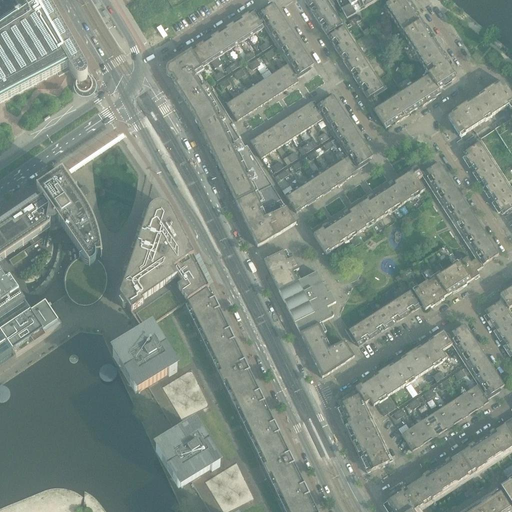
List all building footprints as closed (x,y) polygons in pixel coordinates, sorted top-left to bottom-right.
[(85,70),(59,24),(45,0),(14,0),(24,17),(22,18),(21,20),(21,22),(18,24),(16,26),(5,33),(3,31),(2,32),(1,30),(0,30),(0,104),(3,103),(33,87),(57,74),(59,77),(69,71),(75,82),(75,85),(75,87),(76,89),(76,90),(78,91),(80,93),(83,93),(85,93),(88,92),(90,90),(91,88),(92,86),(92,83),(91,81),(85,70)] [(344,24),(328,0),(308,0),(304,3),(326,36),(342,26),(344,24)] [(347,0),(348,1),(350,4),(340,9),(345,19),(356,13),(352,6),(357,3),(361,11),(380,0),(347,0)] [(417,13),(413,7),(410,2),(407,4),(405,0),(404,0),(394,0),(389,4),(385,6),(387,10),(386,11),(394,24),(398,30),(400,29),(402,33),(416,24),(420,21),(418,18),(417,19),(414,15),(417,13)] [(313,66),(293,35),(274,5),(273,5),(272,2),(254,14),(258,21),(263,29),(274,45),(275,48),(287,66),(296,80),(299,78),(297,76),(313,66)] [(263,29),(258,21),(254,14),(252,11),(244,17),(250,24),(255,34),(263,29)] [(255,34),(250,24),(244,17),(236,22),(248,39),(255,34)] [(434,40),(430,33),(427,29),(426,30),(420,21),(416,24),(402,33),(400,34),(416,58),(417,57),(420,60),(418,61),(419,62),(438,49),(435,45),(434,46),(432,42),(434,40)] [(248,39),(236,22),(229,26),(240,44),(248,39)] [(386,90),(355,41),(346,27),(344,24),(342,26),(343,28),(327,38),(367,99),(382,89),(384,91),(386,90)] [(240,44),(229,26),(222,31),(233,49),(240,44)] [(388,42),(378,28),(372,31),(382,46),(388,42)] [(233,49),(222,31),(214,36),(225,53),(233,49)] [(225,53),(214,36),(207,41),(218,58),(225,53)] [(218,58),(207,41),(199,46),(210,63),(218,58)] [(379,48),(375,41),(371,44),(373,47),(372,47),(374,51),(379,48)] [(210,63),(199,46),(191,51),(202,68),(210,63)] [(456,79),(446,64),(449,63),(445,57),(443,58),(438,49),(419,62),(427,75),(438,91),(438,90),(442,88),(442,87),(450,81),(451,82),(456,79)] [(193,117),(217,100),(201,74),(204,72),(202,68),(191,51),(168,66),(167,67),(165,69),(165,72),(166,74),(167,76),(169,77),(171,78),(173,81),(171,83),(176,89),(193,117)] [(298,83),(296,80),(287,66),(279,71),(290,88),(298,83)] [(290,88),(279,71),(272,76),(283,93),(290,88)] [(241,77),(237,72),(233,75),(237,81),(241,78),(241,77)] [(432,100),(440,94),(438,90),(438,91),(427,75),(407,88),(405,89),(406,91),(401,94),(413,112),(417,109),(416,108),(420,106),(422,108),(433,101),(432,100)] [(283,93),(272,76),(264,81),(275,98),(283,93)] [(275,98),(264,81),(257,85),(268,103),(275,98)] [(511,97),(503,83),(494,88),(493,87),(488,90),(482,94),(483,95),(475,101),(487,120),(507,107),(506,106),(511,102),(511,97)] [(268,103),(257,85),(249,90),(260,108),(268,103)] [(260,108),(249,90),(241,95),(253,112),(260,108)] [(372,158),(342,112),(333,96),(332,97),(331,94),(313,106),(318,114),(322,120),(333,137),(334,139),(346,157),(355,172),(358,170),(356,168),(372,158)] [(413,112),(401,94),(397,96),(396,95),(383,104),(373,110),(385,130),(394,124),(395,126),(406,119),(404,116),(408,114),(408,115),(413,112)] [(253,112),(241,95),(234,100),(245,117),(253,112)] [(271,187),(246,147),(244,148),(231,126),(233,125),(217,100),(193,117),(236,205),(271,187)] [(245,117),(234,100),(226,105),(237,123),(245,117)] [(460,138),(470,131),(487,120),(475,101),(467,106),(466,104),(455,111),(456,113),(447,118),(453,127),(460,138)] [(322,120),(318,114),(313,106),(311,103),(303,108),(314,126),(322,120)] [(511,116),(511,115),(511,107),(510,105),(507,107),(487,120),(470,131),(477,142),(479,144),(463,154),(503,215),(511,209),(511,116)] [(314,126),(303,108),(295,113),(306,131),(314,126)] [(306,131),(295,113),(288,118),(299,135),(306,131)] [(299,135),(288,118),(280,123),(292,140),(299,135)] [(292,140),(280,123),(273,128),(284,145),(292,140)] [(284,145),(273,128),(265,133),(276,150),(284,145)] [(276,150),(265,133),(258,137),(269,155),(276,150)] [(325,142),(321,136),(317,138),(321,144),(325,142)] [(269,155),(258,137),(250,143),(261,160),(269,155)] [(123,138),(69,175),(72,179),(125,143),(123,138)] [(309,152),(306,146),(301,138),(298,140),(303,147),(302,148),(306,154),(309,152)] [(322,154),(319,149),(311,154),(315,159),(322,154)] [(294,161),(291,155),(287,158),(283,160),(287,166),(294,161)] [(355,172),(346,157),(338,162),(349,180),(357,175),(355,172)] [(349,180),(338,162),(331,167),(342,185),(349,180)] [(498,256),(458,194),(439,164),(423,174),(424,176),(482,266),(498,256)] [(342,185),(331,167),(323,172),(334,189),(342,185)] [(424,192),(417,181),(424,176),(423,174),(422,173),(421,172),(419,173),(416,168),(410,172),(411,173),(402,178),(415,198),(424,192)] [(334,189),(323,172),(315,177),(327,194),(334,189)] [(101,272),(100,269),(98,267),(95,264),(96,261),(96,259),(96,258),(101,257),(100,251),(99,242),(96,233),(93,224),(89,216),(85,208),(79,200),(85,196),(80,190),(75,193),(73,190),(71,191),(68,187),(70,186),(62,174),(37,191),(40,196),(11,216),(0,223),(0,261),(32,240),(50,225),(53,225),(54,225),(58,222),(61,228),(63,226),(77,247),(79,263),(76,265),(74,268),(72,270),(70,273),(69,277),(68,280),(68,283),(68,287),(68,290),(69,293),(71,296),(73,299),(76,301),(79,303),(82,304),(85,304),(89,303),(92,302),(95,300),(97,298),(99,295),(101,292),(102,289),(103,286),(103,282),(103,279),(102,276),(101,272)] [(327,194),(315,177),(308,182),(319,199),(327,194)] [(415,198),(402,178),(398,181),(399,182),(395,185),(393,182),(387,186),(388,187),(380,193),(393,212),(404,205),(415,198)] [(319,199),(308,182),(300,187),(311,204),(319,199)] [(296,225),(291,217),(271,187),(236,205),(257,248),(262,246),(296,225)] [(311,204),(300,187),(293,192),(304,209),(311,204)] [(304,209),(293,192),(285,197),(296,214),(304,209)] [(393,212),(380,193),(372,198),(371,196),(365,200),(367,203),(363,205),(362,204),(358,207),(371,226),(393,212)] [(181,235),(171,214),(170,213),(170,211),(169,210),(168,209),(167,208),(166,207),(164,207),(163,206),(162,206),(160,206),(159,206),(158,206),(156,206),(155,207),(154,207),(153,208),(151,209),(150,210),(149,211),(149,212),(119,297),(123,303),(144,332),(152,326),(168,315),(187,303),(203,292),(202,291),(208,287),(193,257),(188,247),(181,235)] [(371,226),(358,207),(353,210),(354,211),(350,214),(349,211),(343,215),(344,216),(335,222),(348,241),(371,226)] [(348,241),(335,222),(327,227),(326,225),(320,229),(322,232),(318,234),(318,233),(313,236),(324,254),(329,251),(330,252),(348,241)] [(358,246),(354,240),(349,243),(353,249),(358,246)] [(481,269),(480,267),(475,261),(470,264),(467,259),(458,264),(446,246),(424,261),(447,297),(452,294),(450,292),(454,289),(456,293),(462,289),(461,288),(479,277),(476,273),(481,269)] [(300,281),(296,272),(298,271),(293,259),(290,260),(285,251),(263,262),(278,292),(300,281)] [(447,297),(424,261),(401,275),(410,289),(412,292),(416,297),(422,307),(425,311),(433,306),(434,307),(440,303),(438,300),(442,297),(443,299),(447,297)] [(0,363),(13,355),(16,360),(61,329),(45,305),(36,311),(30,315),(0,270),(0,363)] [(326,308),(336,304),(330,292),(327,294),(322,284),(316,273),(300,281),(278,292),(299,334),(318,325),(332,318),(333,318),(333,316),(333,315),(332,313),(331,313),(329,313),(326,308)] [(224,320),(214,300),(209,289),(187,304),(201,332),(224,320)] [(358,348),(404,318),(422,307),(416,297),(412,292),(410,289),(404,293),(389,302),(373,312),(357,323),(356,323),(347,330),(345,331),(346,333),(348,332),(358,348)] [(511,315),(508,310),(511,307),(511,291),(510,289),(499,296),(502,301),(484,313),(511,355),(511,315)] [(241,355),(238,348),(224,320),(201,332),(215,362),(234,354),(236,358),(241,355)] [(354,358),(350,353),(343,342),(330,349),(318,325),(299,334),(322,379),(327,376),(340,368),(339,365),(343,363),(344,365),(354,358)] [(503,387),(474,341),(464,326),(446,337),(443,333),(432,340),(433,342),(430,345),(429,344),(425,346),(437,366),(446,360),(454,355),(449,348),(451,346),(464,366),(466,368),(477,386),(480,390),(486,401),(489,399),(488,397),(503,387)] [(175,372),(152,335),(127,350),(115,358),(120,367),(138,395),(145,391),(175,372)] [(410,384),(437,366),(425,346),(420,349),(422,351),(418,354),(415,350),(404,357),(406,360),(402,362),(402,361),(397,364),(410,384)] [(252,378),(249,372),(241,355),(236,358),(234,354),(215,362),(220,373),(218,374),(223,385),(226,384),(231,394),(249,385),(247,380),(252,378)] [(388,397),(410,384),(397,364),(393,367),(393,368),(390,371),(388,368),(377,375),(379,379),(375,381),(374,379),(370,382),(382,401),(388,397)] [(102,379),(103,380),(105,382),(107,382),(110,382),(112,381),(114,380),(115,377),(115,375),(115,373),(114,371),(112,369),(110,368),(107,368),(105,369),(103,370),(102,372),(101,374),(101,376),(102,379)] [(433,385),(444,378),(440,372),(429,379),(433,385)] [(269,413),(259,393),(252,378),(247,380),(249,385),(231,394),(245,424),(269,413)] [(392,462),(364,405),(370,402),(373,407),(376,405),(384,417),(396,409),(388,397),(382,401),(370,382),(365,385),(367,387),(363,389),(361,386),(336,401),(339,406),(335,408),(367,474),(392,462)] [(446,389),(442,383),(438,385),(442,391),(446,389)] [(488,403),(486,401),(480,390),(477,386),(469,391),(480,408),(488,403)] [(0,403),(2,404),(4,403),(6,402),(8,400),(9,398),(9,396),(9,394),(8,392),(6,390),(4,390),(2,389),(0,389),(0,403)] [(480,408),(469,391),(462,396),(473,413),(480,408)] [(473,413),(462,396),(454,401),(465,418),(473,413)] [(465,418),(454,401),(447,406),(458,423),(465,418)] [(458,423),(447,406),(439,411),(450,428),(458,423)] [(450,428),(439,411),(431,415),(443,433),(450,428)] [(401,418),(397,412),(393,415),(397,421),(401,418)] [(286,448),(280,437),(269,413),(245,424),(260,455),(278,446),(280,450),(286,448)] [(443,433),(431,415),(424,420),(435,438),(443,433)] [(435,438),(424,420),(421,417),(414,422),(416,425),(427,442),(435,438)] [(511,418),(503,424),(504,426),(511,438),(511,418)] [(427,442),(416,425),(409,430),(420,447),(427,442)] [(511,438),(504,426),(496,432),(495,430),(489,434),(490,435),(482,441),(494,460),(510,450),(511,454),(511,438)] [(218,467),(208,451),(195,429),(169,445),(157,452),(180,490),(188,485),(218,467)] [(420,447),(409,430),(401,435),(412,453),(420,447)] [(494,460),(482,441),(473,446),(472,444),(467,448),(468,451),(465,453),(464,452),(459,455),(471,473),(472,473),(473,474),(494,460)] [(296,470),(294,465),(286,448),(280,450),(278,446),(260,455),(265,465),(262,467),(268,478),(270,476),(275,486),(294,478),(291,473),(296,470)] [(449,489),(473,474),(472,473),(471,473),(459,455),(451,460),(450,459),(444,463),(445,464),(437,469),(449,489)] [(449,489),(437,469),(429,475),(428,473),(422,477),(423,478),(415,484),(427,503),(435,498),(449,489)] [(300,511),(314,506),(311,501),(296,470),(291,473),(294,478),(275,486),(287,511),(300,511)] [(511,484),(510,482),(500,488),(509,502),(511,506),(511,484)] [(427,503),(415,484),(407,489),(406,487),(400,491),(401,494),(383,505),(386,511),(410,511),(413,510),(414,511),(418,509),(419,508),(427,503)] [(510,511),(499,495),(498,493),(494,495),(494,496),(475,508),(474,508),(470,510),(471,511),(510,511)]
